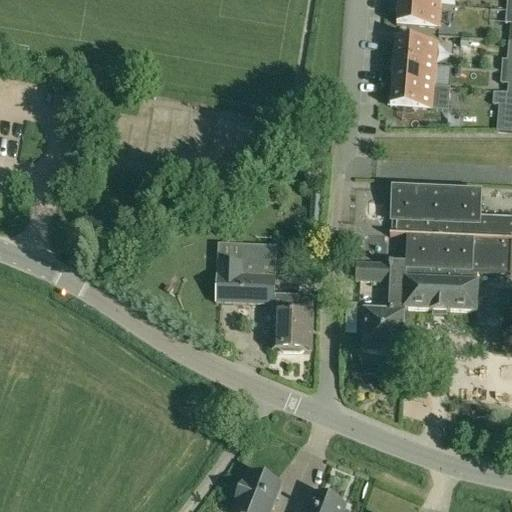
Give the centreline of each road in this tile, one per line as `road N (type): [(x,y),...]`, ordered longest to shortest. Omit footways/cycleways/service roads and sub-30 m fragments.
road 1 (residential): [(326,417),(329,271),(356,0)]
road 2 (tertiary): [(90,296),(326,417)]
road 3 (tertiary): [(326,417),(511,481)]
road 4 (unknown): [(265,388),(171,511)]
